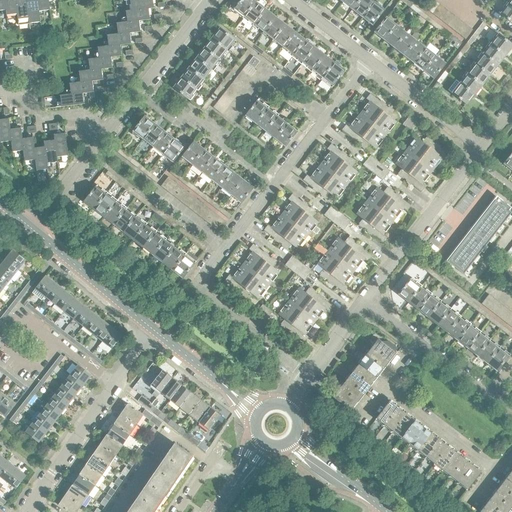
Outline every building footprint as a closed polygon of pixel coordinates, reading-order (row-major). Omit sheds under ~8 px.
[(15,0),(4,0),(6,10),(7,16),(7,15),(17,14),(18,14),(15,0)] [(27,1),(27,0),(15,0),(18,14),(17,14),(18,20),(19,20),(19,19),(29,18),(27,1)] [(41,23),(39,11),(37,0),(35,0),(27,1),(29,18),(29,24),(30,24),(30,23),(40,22),(40,23),(41,23)] [(50,10),(48,0),(37,0),(39,11),(49,10),(49,11),(50,10)] [(149,9),(155,8),(154,8),(153,0),(130,0),(130,1),(130,0),(132,10),(132,11),(149,9)] [(243,19),(256,1),(254,0),(241,0),(233,11),(238,14),(239,13),(244,17),(242,18),(243,19)] [(352,10),(360,0),(344,0),(342,3),(352,10)] [(362,18),(374,2),(370,0),(360,0),(352,10),(362,18)] [(253,26),(266,9),(256,1),(243,19),(247,22),(249,21),(253,24),(252,26),(253,26)] [(433,14),(440,5),(435,1),(428,10),(433,14)] [(372,26),(384,10),(374,2),(362,18),(372,26)] [(511,6),(508,3),(506,2),(502,7),(504,8),(500,14),(511,23),(511,6)] [(420,16),(422,12),(413,4),(410,8),(420,16)] [(437,18),(445,8),(440,5),(433,14),(437,18)] [(442,21),(449,12),(445,8),(437,18),(442,21)] [(150,19),(149,9),(132,11),(132,10),(126,11),(126,12),(128,22),(139,21),(151,20),(151,19),(150,19)] [(263,34),(276,17),(266,9),(253,26),(257,30),(258,28),(263,32),(262,33),(263,34)] [(429,23),(432,20),(422,12),(420,16),(429,23)] [(447,25),(454,15),(449,12),(442,21),(447,25)] [(451,29),(459,19),(454,15),(447,25),(451,29)] [(273,41),(286,24),(276,17),(263,34),(267,37),(268,36),(273,39),(272,41),(273,41)] [(384,41),(396,25),(386,17),(374,33),(384,41)] [(456,32),(463,23),(459,19),(451,29),(456,32)] [(439,31),(442,27),(432,20),(429,23),(439,31)] [(141,31),(139,21),(128,22),(116,23),(116,24),(117,24),(118,34),(130,33),(141,32),(141,31)] [(232,33),(235,29),(225,21),(222,25),(232,33)] [(479,35),(487,25),(483,22),(475,32),(479,35)] [(461,36),(468,26),(463,23),(456,32),(461,36)] [(282,49),(296,32),(286,24),(273,41),(277,45),(278,44),(283,47),(282,49)] [(394,48),(406,33),(396,25),(384,41),(394,48)] [(466,40),(473,30),(468,26),(461,36),(466,40)] [(449,39),(452,35),(442,27),(439,31),(449,39)] [(231,45),(235,40),(219,28),(212,38),(229,52),(232,47),(231,45)] [(242,40),(245,37),(235,29),(232,33),(242,40)] [(292,57),(305,40),(296,32),(282,49),(287,53),(288,52),(293,55),(292,56),(292,57)] [(471,45),(479,35),(475,32),(467,43),(471,45)] [(131,43),(130,33),(118,34),(107,35),(107,36),(108,36),(109,46),(121,45),(132,44),(132,43),(131,43)] [(404,56),(416,40),(406,33),(394,48),(404,56)] [(506,57),(511,48),(511,45),(497,33),(493,38),(494,39),(491,44),(489,43),(506,57)] [(449,39),(459,46),(462,43),(452,35),(449,39)] [(252,48),(254,45),(245,37),(242,40),(252,48)] [(228,52),(229,52),(212,38),(204,48),(221,61),(225,56),(223,55),(227,51),(228,52)] [(302,64),(315,47),(305,40),(292,57),(297,60),(298,59),(302,62),(301,64),(302,64)] [(414,64),(426,48),(416,40),(404,56),(414,64)] [(463,55),(471,45),(467,43),(460,52),(463,55)] [(498,66),(506,57),(489,43),(485,48),(486,49),(483,53),(482,52),(481,53),(498,66)] [(122,55),(121,45),(109,46),(98,47),(98,48),(99,58),(111,57),(122,56),(122,55)] [(262,56),(264,52),(254,45),(252,48),(262,56)] [(311,72),(325,55),(315,47),(302,64),(306,68),(308,67),(312,70),(311,72)] [(221,62),(221,61),(204,48),(196,58),(214,71),(217,66),(216,65),(219,61),(221,62)] [(423,72),(436,56),(426,48),(414,64),(423,72)] [(239,60),(243,63),(251,52),(247,50),(239,60)] [(271,63),(274,60),(264,52),(262,56),(271,63)] [(456,65),(463,55),(460,52),(452,62),(456,65)] [(490,76),(498,66),(481,53),(477,58),(479,59),(475,63),(474,62),(473,63),(490,76)] [(321,79),(335,62),(325,55),(311,72),(316,76),(318,74),(322,78),(321,79)] [(434,79),(446,64),(436,56),(423,72),(434,79)] [(112,67),(111,57),(99,58),(88,59),(88,60),(89,60),(90,70),(102,69),(113,68),(113,67),(112,67)] [(248,64),(254,69),(260,62),(254,57),(248,64)] [(213,72),(214,71),(196,58),(189,67),(206,81),(210,76),(208,75),(211,70),(213,72)] [(235,72),(243,63),(239,60),(232,70),(235,72)] [(281,71),(284,67),(274,60),(271,63),(281,71)] [(327,82),(332,86),(345,70),(335,62),(321,79),(326,83),(327,82)] [(448,75),(456,65),(452,62),(444,72),(448,75)] [(483,86),(490,76),(473,63),(470,67),(471,68),(468,73),(466,72),(466,73),(483,86)] [(254,69),(248,64),(247,64),(243,69),(253,76),(257,71),(254,69)] [(206,81),(189,67),(181,77),(198,90),(202,86),(200,84),(204,80),(206,81)] [(291,78),(293,75),(284,67),(281,71),(291,78)] [(103,79),(102,69),(90,70),(79,71),(79,72),(80,82),(81,82),(92,81),(93,81),(104,80),(104,79),(103,79)] [(249,81),(253,76),(243,69),(240,74),(249,81)] [(228,82),(235,72),(232,70),(224,79),(228,82)] [(440,84),(448,75),(444,72),(437,82),(440,84)] [(475,96),(483,86),(466,73),(462,77),(463,78),(460,83),(459,82),(458,83),(475,96)] [(245,86),(249,81),(240,74),(236,78),(245,86)] [(300,86),(303,82),(293,75),(291,78),(300,86)] [(198,91),(198,90),(181,77),(173,87),(190,101),(194,96),(193,94),(196,90),(198,91)] [(242,91),(245,86),(236,78),(232,83),(242,91)] [(220,92),(228,82),(224,79),(217,89),(220,92)] [(94,91),(93,81),(92,81),(81,82),(80,82),(69,83),(69,84),(70,84),(71,94),(83,93),(89,93),(93,92),(94,92),(94,91)] [(310,93),(313,90),(303,82),(300,86),(310,93)] [(238,95),(242,91),(232,83),(228,88),(238,95)] [(467,106),(475,96),(458,83),(454,87),(456,88),(451,94),(467,106)] [(277,96),(280,93),(270,85),(267,88),(277,96)] [(234,100),(238,95),(228,88),(225,93),(234,100)] [(213,102),(220,92),(217,89),(209,99),(213,102)] [(321,101),(323,98),(313,90),(310,93),(321,101)] [(84,103),(83,93),(71,94),(60,95),(60,96),(61,96),(62,106),(61,106),(61,107),(85,104),(85,103),(84,103)] [(230,105),(234,100),(225,93),(221,98),(230,105)] [(287,104),(290,100),(280,93),(277,96),(287,104)] [(373,125),(387,107),(370,94),(366,99),(370,102),(363,110),(365,112),(362,116),(373,125)] [(227,110),(230,105),(221,98),(217,103),(227,110)] [(205,112),(213,102),(209,99),(201,109),(205,112)] [(255,124),(269,107),(264,103),(263,104),(258,100),(245,116),(255,124)] [(297,111),(299,108),(290,100),(287,104),(297,111)] [(223,115),(227,110),(217,103),(213,108),(223,115)] [(265,132),(279,114),(274,110),(273,112),(268,109),(269,107),(255,124),(265,132)] [(373,125),(385,134),(388,130),(390,131),(397,122),(391,117),(394,112),(387,107),(373,125)] [(297,111),(307,119),(310,116),(299,108),(297,111)] [(275,139),(288,122),(284,118),(283,120),(278,116),(279,115),(279,114),(265,132),(275,139)] [(146,115),(133,132),(143,139),(155,124),(149,119),(149,118),(146,115)] [(403,125),(407,128),(415,118),(410,115),(403,125)] [(359,143),(373,125),(362,116),(358,121),(356,119),(350,128),(346,125),(342,130),(359,143)] [(11,129),(9,118),(8,118),(8,119),(0,119),(0,137),(1,143),(2,143),(1,142),(11,141),(12,141),(10,129),(11,129)] [(420,122),(415,118),(407,128),(412,132),(420,122)] [(285,147),(299,130),(293,126),(292,127),(288,124),(289,122),(288,122),(275,139),(285,147)] [(153,147),(165,131),(155,124),(143,139),(153,147)] [(381,138),(385,134),(373,125),(359,143),(366,149),(370,144),(376,149),(383,140),(381,138)] [(23,139),(21,128),(21,127),(20,128),(21,128),(11,129),(10,129),(12,141),(11,141),(13,152),(23,151),(24,150),(22,139),(23,139)] [(162,155),(175,139),(165,131),(153,147),(162,155)] [(68,156),(65,133),(55,135),(55,134),(54,134),(55,140),(57,157),(58,157),(68,156)] [(35,148),(34,144),(33,137),(32,137),(33,138),(23,139),(22,139),(24,150),(23,151),(25,162),(26,162),(25,161),(35,160),(36,160),(34,148),(35,148)] [(419,161),(433,143),(426,137),(422,142),(417,137),(409,146),(411,148),(408,152),(419,161)] [(185,147),(182,144),(175,139),(162,155),(173,163),(185,147)] [(58,163),(58,157),(57,157),(55,140),(45,141),(44,141),(45,147),(47,164),(48,164),(58,163)] [(204,150),(198,144),(194,142),(182,157),(192,165),(204,150)] [(450,155),(436,144),(433,143),(419,161),(430,169),(433,165),(435,167),(442,158),(445,161),(450,155)] [(348,157),(332,144),(331,144),(327,149),(331,152),(324,161),(326,162),(322,166),(334,175),(348,157)] [(48,170),(48,164),(47,164),(45,147),(35,148),(34,148),(36,160),(35,160),(37,171),(38,171),(38,170),(47,169),(47,170),(48,170)] [(127,160),(129,157),(119,149),(117,152),(127,160)] [(202,173),(214,157),(204,150),(192,165),(202,173)] [(405,179),(419,161),(408,152),(404,156),(403,155),(396,164),(401,168),(398,173),(405,179)] [(377,168),(380,163),(371,156),(367,160),(377,168)] [(137,168),(139,164),(129,157),(127,160),(137,168)] [(212,180),(224,165),(214,157),(202,173),(212,180)] [(334,175),(345,184),(348,180),(350,181),(358,172),(352,167),(355,163),(348,157),(334,175)] [(373,173),(377,168),(367,160),(363,165),(373,173)] [(427,174),(430,169),(419,161),(405,179),(421,192),(425,187),(422,184),(429,176),(427,174)] [(390,171),(381,163),(380,163),(377,168),(386,175),(390,171)] [(147,175),(149,172),(139,164),(137,168),(147,175)] [(222,188),(234,172),(224,165),(212,180),(222,188)] [(320,193),(334,175),(322,166),(319,171),(317,169),(311,178),(307,175),(303,180),(320,193)] [(383,180),(386,175),(377,168),(373,173),(383,180)] [(180,181),(183,177),(173,169),(170,173),(180,181)] [(116,182),(118,179),(108,171),(105,174),(116,182)] [(157,183),(159,180),(149,172),(147,175),(157,183)] [(231,196),(243,180),(234,172),(222,188),(231,196)] [(342,188),(345,184),(334,175),(320,193),(327,199),(331,194),(337,199),(344,190),(342,188)] [(166,190),(174,181),(168,177),(161,186),(166,190)] [(190,188),(192,185),(183,177),(180,181),(190,188)] [(125,190),(128,186),(118,179),(116,182),(125,190)] [(242,203),(254,188),(243,180),(231,196),(242,203)] [(171,194),(178,185),(174,181),(166,190),(171,194)] [(176,198),(183,188),(178,185),(171,194),(176,198)] [(200,196),(202,193),(192,185),(190,188),(200,196)] [(94,210),(107,193),(102,189),(101,190),(96,186),(84,202),(94,210)] [(135,197),(138,194),(128,186),(125,190),(135,197)] [(380,211),(394,193),(387,187),(383,192),(377,187),(370,197),(372,198),(369,202),(380,211)] [(181,202),(188,192),(183,188),(176,198),(181,202)] [(186,205),(193,196),(188,192),(181,202),(186,205)] [(104,217),(117,201),(112,196),(111,198),(107,194),(107,193),(94,210),(104,217)] [(209,204),(212,200),(202,193),(200,196),(209,204)] [(406,211),(411,205),(394,193),(380,211),(391,220),(394,216),(396,217),(403,208),(406,211)] [(145,205),(148,201),(138,194),(135,197),(145,205)] [(295,225),(309,207),(292,194),(288,199),(292,202),(285,211),(287,212),(284,216),(295,225)] [(190,209),(198,200),(193,196),(186,205),(190,209)] [(496,201),(448,262),(463,274),(511,213),(508,211),(510,208),(498,199),(496,201)] [(195,213),(202,203),(198,200),(190,209),(195,213)] [(219,211),(222,208),(212,200),(209,204),(219,211)] [(114,225),(127,208),(122,204),(121,205),(116,202),(117,201),(104,217),(114,225)] [(155,213),(158,209),(148,201),(145,205),(155,213)] [(366,230),(380,211),(369,202),(365,207),(364,205),(356,214),(362,219),(358,224),(366,230)] [(200,216),(207,207),(202,203),(195,213),(200,216)] [(337,218),(341,214),(332,206),(328,211),(337,218)] [(205,220),(212,211),(207,207),(200,216),(205,220)] [(311,231),(318,222),(313,218),(317,213),(309,207),(295,225),(306,234),(309,230),(311,231)] [(124,233),(137,216),(132,212),(131,213),(126,210),(127,208),(114,225),(124,233)] [(229,219),(232,216),(222,208),(219,211),(229,219)] [(165,220),(168,217),(158,209),(155,213),(165,220)] [(210,224),(217,215),(212,211),(205,220),(210,224)] [(334,223),(337,218),(328,211),(324,216),(334,223)] [(388,224),(391,220),(380,211),(366,230),(382,242),(386,237),(383,234),(389,225),(388,224)] [(351,221),(341,214),(337,218),(347,226),(351,221)] [(214,228),(222,218),(217,215),(210,224),(214,228)] [(133,240),(146,223),(141,220),(140,221),(136,217),(137,216),(124,233),(133,240)] [(281,244),(295,225),(284,216),(280,221),(278,220),(272,228),(268,225),(264,231),(281,244)] [(175,228),(177,224),(168,217),(165,220),(175,228)] [(222,218),(214,228),(220,232),(227,222),(222,218)] [(343,231),(347,226),(337,218),(334,223),(343,231)] [(143,248),(156,231),(151,227),(150,228),(146,225),(147,224),(146,223),(133,240),(143,248)] [(184,236),(187,232),(177,224),(175,228),(184,236)] [(303,239),(306,234),(295,225),(281,244),(288,249),(292,245),(298,249),(305,240),(303,239)] [(153,256),(166,239),(161,235),(160,236),(156,233),(157,231),(156,231),(143,248),(153,256)] [(194,243),(197,240),(187,232),(184,236),(194,243)] [(341,261),(355,243),(348,237),(344,242),(338,238),(331,247),(333,248),(330,252),(341,261)] [(163,263),(176,246),(171,242),(170,244),(165,240),(167,239),(166,239),(153,256),(163,263)] [(194,243),(204,251),(207,248),(197,240),(194,243)] [(367,261),(372,256),(355,243),(341,261),(352,270),(355,266),(357,267),(364,258),(367,261)] [(256,276),(270,257),(253,245),(249,250),(253,252),(246,261),(248,262),(245,267),(256,276)] [(176,248),(177,247),(176,246),(163,263),(173,271),(186,254),(180,250),(179,251),(176,248)] [(18,271),(26,261),(13,250),(5,260),(18,271)] [(327,280),(341,261),(330,252),(326,257),(324,256),(317,265),(323,269),(320,274),(327,280)] [(183,279),(196,262),(191,258),(190,259),(185,255),(186,254),(173,271),(183,279)] [(302,264),(293,256),(289,261),(299,268),(302,264)] [(272,282),(279,273),(274,268),(277,263),(270,257),(256,276),(267,284),(270,280),(272,282)] [(0,271),(10,280),(18,271),(5,260),(0,266),(0,271)] [(295,273),(299,268),(289,261),(285,266),(295,273)] [(349,275),(352,270),(341,261),(327,280),(343,292),(347,287),(344,285),(350,276),(349,275)] [(299,268),(308,276),(312,271),(302,264),(299,268)] [(430,275),(433,271),(423,264),(420,267),(430,275)] [(242,294),(256,276),(245,267),(241,271),(239,270),(233,278),(229,275),(225,281),(242,294)] [(305,281),(308,276),(299,268),(295,273),(305,281)] [(34,282),(42,273),(39,270),(31,280),(34,282)] [(0,287),(3,290),(10,280),(0,271),(0,287)] [(440,282),(443,279),(433,271),(430,275),(440,282)] [(45,297),(55,284),(45,276),(35,289),(45,297)] [(264,289),(267,284),(256,276),(242,294),(250,299),(253,295),(259,299),(266,290),(264,289)] [(408,303),(422,286),(417,282),(416,283),(411,279),(398,295),(408,303)] [(450,290),(453,286),(443,279),(440,282),(450,290)] [(27,291),(34,282),(31,280),(24,289),(27,291)] [(54,304),(65,291),(55,284),(45,297),(54,304)] [(418,311),(431,293),(427,290),(426,291),(421,287),(422,286),(408,303),(418,311)] [(460,298),(462,294),(453,286),(450,290),(460,298)] [(302,312),(316,293),(309,288),(305,292),(299,288),(292,297),(294,299),(291,303),(302,312)] [(20,301),(27,291),(24,289),(16,298),(20,301)] [(64,312),(74,298),(65,291),(54,304),(64,312)] [(328,311),(333,306),(316,293),(302,312),(313,320),(316,316),(318,317),(325,309),(328,311)] [(428,318),(441,301),(436,297),(436,299),(431,295),(432,294),(431,293),(418,311),(428,318)] [(469,305),(472,302),(462,294),(460,298),(469,305)] [(486,308),(494,298),(489,295),(482,304),(486,308)] [(12,310),(20,301),(16,298),(9,307),(12,310)] [(73,319),(84,306),(74,298),(64,312),(73,319)] [(498,302),(496,300),(494,298),(486,308),(491,311),(498,302)] [(438,326),(451,309),(446,305),(445,306),(441,303),(442,301),(441,301),(428,318),(438,326)] [(479,313),(482,309),(472,302),(469,305),(479,313)] [(496,315),(503,306),(498,302),(491,311),(496,315)] [(34,314),(37,310),(27,303),(25,306),(34,314)] [(288,330),(302,312),(291,303),(287,307),(285,306),(278,315),(284,319),(281,324),(288,330)] [(260,318),(268,308),(263,305),(256,314),(260,318)] [(83,327),(93,313),(84,306),(73,319),(83,327)] [(508,309),(504,306),(503,306),(496,315),(500,319),(508,309)] [(5,319),(12,310),(9,307),(2,317),(5,319)] [(272,311),(268,308),(260,318),(265,321),(272,311)] [(448,333),(461,316),(456,313),(455,314),(450,310),(451,309),(438,326),(448,333)] [(489,321),(492,317),(482,309),(479,313),(489,321)] [(511,313),(511,312),(508,309),(500,319),(505,322),(511,313)] [(44,321),(46,318),(37,310),(34,314),(44,321)] [(310,325),(313,320),(302,312),(288,330),(304,342),(308,337),(305,334),(311,326),(310,325)] [(92,334),(103,321),(93,313),(83,327),(92,334)] [(457,341),(471,324),(466,320),(465,322),(460,318),(461,317),(461,316),(448,333),(457,341)] [(499,328),(502,325),(492,317),(489,321),(499,328)] [(53,328),(55,325),(46,318),(44,321),(53,328)] [(102,341),(112,328),(103,321),(92,334),(102,341)] [(476,328),(471,324),(457,341),(467,349),(481,332),(476,328)] [(62,335),(65,332),(55,325),(53,328),(62,335)] [(509,336),(511,332),(502,325),(499,328),(509,336)] [(112,349),(122,336),(112,328),(102,341),(112,349)] [(72,343),(74,339),(65,332),(62,335),(72,343)] [(486,336),(485,337),(480,333),(481,332),(467,349),(477,356),(490,339),(486,336)] [(81,350),(83,347),(74,339),(72,343),(81,350)] [(396,353),(395,352),(379,339),(372,348),(388,360),(389,362),(396,353)] [(487,364),(500,347),(495,343),(494,345),(490,341),(491,340),(490,339),(477,356),(487,364)] [(90,357),(93,354),(83,347),(81,350),(90,357)] [(510,355),(505,351),(504,352),(500,349),(501,347),(500,347),(487,364),(497,372),(510,355)] [(389,362),(388,360),(372,348),(366,356),(382,369),(383,370),(389,362)] [(100,365),(102,361),(93,354),(90,357),(100,365)] [(57,367),(64,357),(61,355),(53,364),(57,367)] [(383,370),(382,369),(366,356),(359,364),(375,377),(377,378),(383,370)] [(49,376),(57,367),(53,364),(46,374),(49,376)] [(377,378),(375,377),(359,364),(353,373),(369,385),(370,386),(377,378)] [(84,385),(91,375),(78,365),(70,375),(84,385)] [(160,393),(172,378),(162,370),(150,386),(160,393)] [(15,382),(17,379),(8,372),(5,375),(15,382)] [(370,386),(369,385),(353,373),(346,381),(362,393),(364,395),(370,386)] [(42,385),(49,376),(46,374),(39,383),(42,385)] [(76,395),(84,385),(70,375),(63,384),(76,395)] [(170,401),(182,385),(172,378),(160,393),(170,401)] [(24,390),(26,387),(17,379),(15,382),(24,390)] [(364,395),(362,393),(346,381),(340,389),(356,402),(357,403),(364,395)] [(35,395),(42,385),(39,383),(32,392),(35,395)] [(69,404),(76,395),(63,384),(56,394),(69,404)] [(179,408),(192,393),(182,385),(170,401),(179,408)] [(357,403),(356,402),(340,389),(333,398),(351,411),(357,403)] [(27,404),(35,395),(32,392),(24,401),(27,404)] [(189,416),(201,400),(192,393),(179,408),(189,416)] [(61,414),(69,404),(56,394),(48,403),(61,414)] [(0,413),(5,417),(16,404),(6,396),(0,404),(0,413)] [(152,412),(155,408),(151,405),(152,404),(142,396),(138,401),(152,412)] [(199,423),(211,408),(201,400),(189,416),(199,423)] [(20,413),(27,404),(24,401),(17,411),(20,413)] [(384,426),(398,408),(390,401),(376,420),(384,426)] [(54,423),(61,414),(48,403),(41,413),(54,423)] [(136,426),(144,415),(128,404),(120,415),(136,426)] [(161,412),(164,409),(160,406),(158,410),(155,408),(152,412),(158,416),(161,412)] [(209,431),(221,416),(211,408),(199,423),(209,431)] [(392,433),(407,414),(398,408),(384,426),(392,433)] [(13,423),(20,413),(17,411),(10,420),(13,423)] [(171,419),(161,412),(158,416),(167,424),(171,419)] [(46,432),(54,423),(41,413),(33,422),(46,432)] [(401,439),(415,420),(407,414),(392,433),(401,439)] [(130,436),(136,426),(120,415),(114,425),(130,436)] [(149,421),(159,427),(162,422),(153,415),(149,421)] [(177,431),(180,427),(171,419),(167,424),(177,431)] [(409,445),(423,427),(415,420),(401,439),(409,445)] [(39,442),(46,432),(33,422),(26,432),(39,442)] [(123,446),(130,436),(114,425),(107,435),(123,446)] [(153,436),(157,430),(152,427),(148,433),(153,436)] [(183,435),(186,431),(180,427),(177,431),(183,435)] [(417,452),(431,433),(423,427),(409,445),(417,452)] [(183,435),(197,446),(201,442),(192,435),(191,435),(186,431),(183,435)] [(425,458),(440,440),(431,433),(417,452),(425,458)] [(116,456),(123,446),(107,435),(100,445),(116,456)] [(146,446),(150,441),(145,438),(142,443),(146,446)] [(434,465),(448,446),(440,440),(425,458),(434,465)] [(155,511),(193,457),(174,444),(127,511),(155,511)] [(109,466),(116,456),(100,445),(93,455),(109,466)] [(440,473),(442,471),(456,453),(448,446),(434,465),(432,467),(440,473)] [(139,456),(143,451),(139,448),(135,453),(139,456)] [(450,477),(464,459),(456,453),(442,471),(450,477)] [(102,476),(109,466),(93,455),(86,465),(102,476)] [(132,467),(136,461),(132,458),(127,464),(132,467)] [(458,484),(473,465),(464,459),(450,477),(458,484)] [(0,476),(6,481),(16,468),(7,461),(0,469),(0,476)] [(126,476),(132,467),(127,464),(121,473),(126,476)] [(95,486),(102,476),(86,465),(79,475),(95,486)] [(458,484),(467,490),(481,472),(473,465),(458,484)] [(16,489),(26,476),(16,468),(6,481),(16,489)] [(88,496),(95,486),(79,475),(72,485),(88,496)] [(118,486),(122,481),(118,478),(114,483),(118,486)] [(511,496),(511,482),(506,479),(500,487),(511,496)] [(81,506),(88,496),(72,485),(65,495),(81,506)] [(509,508),(511,503),(511,496),(500,487),(493,495),(509,508)] [(111,497),(115,491),(111,488),(107,494),(111,497)] [(67,511),(77,511),(81,506),(65,495),(58,506),(67,511)] [(497,511),(505,511),(509,508),(493,495),(487,503),(497,511)] [(105,507),(108,501),(104,498),(100,504),(105,507)] [(480,511),(497,511),(487,503),(480,511)]
